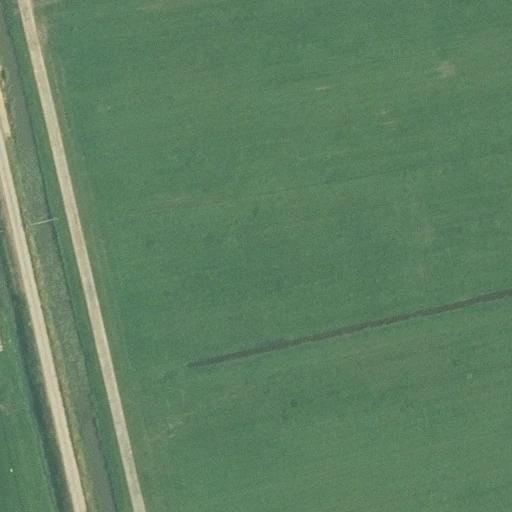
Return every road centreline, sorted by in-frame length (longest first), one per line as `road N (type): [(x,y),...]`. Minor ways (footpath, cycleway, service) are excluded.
road 1 (track): [(139,511),(22,0)]
road 2 (track): [(76,511),(0,154)]
